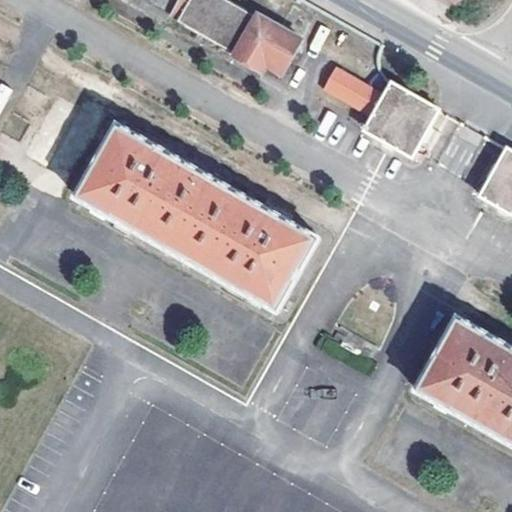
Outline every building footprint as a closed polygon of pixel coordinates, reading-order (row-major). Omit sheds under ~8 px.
[(267,63),(285,74),(305,40),(260,16),(260,19),(225,0),(177,0),(168,17),(228,50),(227,54),(261,73),(267,63)] [(369,129),(416,156),(441,112),(394,86),(389,95),(332,63),(319,86),(376,118),(369,129)] [(78,196),(274,305),(317,229),(120,120),(78,196)] [(483,194),(511,209),(511,153),(509,151),(483,194)] [(424,403),(511,452),(511,353),(466,327),(424,403)]
